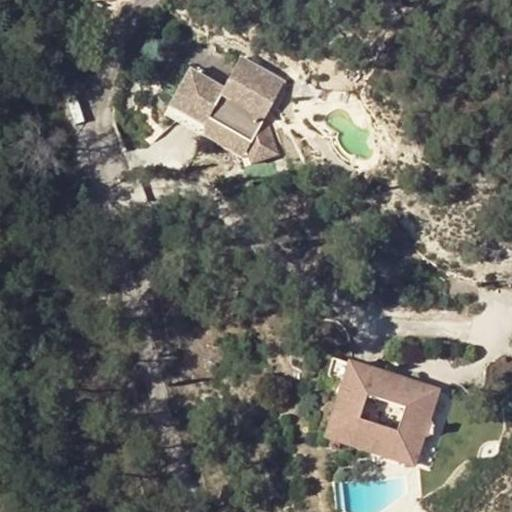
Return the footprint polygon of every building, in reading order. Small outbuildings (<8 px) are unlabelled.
[(241,159),(283,79),(235,54),(221,81),(184,62),(156,114),(241,159)] [(252,167),(284,151),(272,126),(239,142),(252,167)] [(342,385),(349,364),(334,359),(327,380),(342,385)] [(386,387),(388,378),(349,364),(342,385),(326,441),(412,467),(419,443),(429,440),(432,430),(426,420),(434,392),(414,386),(402,393),(386,387)] [(402,393),(414,386),(388,378),(386,387),(402,393)]
